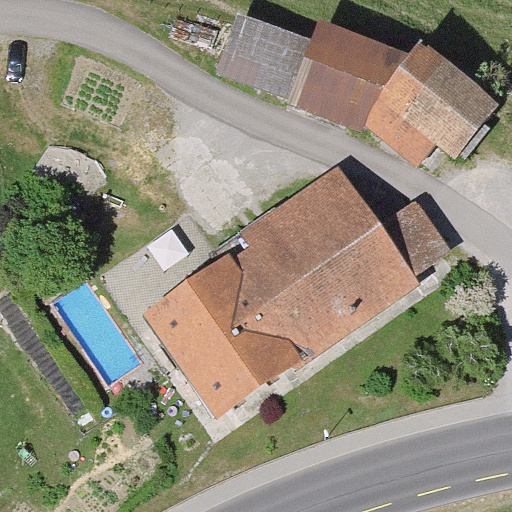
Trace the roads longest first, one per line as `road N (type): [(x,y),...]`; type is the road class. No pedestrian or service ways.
road 1 (residential): [(511,259),(375,179),(171,84),(77,27),(0,19)]
road 2 (secondary): [(511,449),(292,511)]
